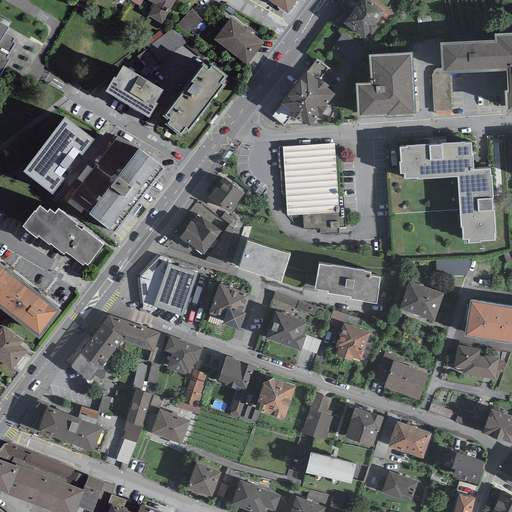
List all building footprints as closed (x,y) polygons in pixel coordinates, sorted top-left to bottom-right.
[(147,0),(155,4),(148,16),(162,24),(175,0),(147,0)] [(298,0),(263,0),(287,16),(298,0)] [(385,13),(367,0),(362,0),(344,25),(354,32),(355,31),(365,39),(369,34),(372,36),(378,27),(375,26),(385,13)] [(264,44),(231,19),(213,41),(247,67),(264,44)] [(9,28),(0,23),(0,77),(10,60),(7,58),(15,44),(13,42),(15,39),(6,34),(9,28)] [(161,65),(185,46),(173,32),(150,50),(161,65)] [(441,69),(441,76),(450,76),(506,73),(507,93),(504,93),(505,115),(511,114),(511,34),(494,36),(495,42),(440,45),(441,69)] [(344,36),(334,50),(357,67),(368,53),(344,36)] [(412,54),(369,57),(371,84),(355,85),(357,120),(384,118),(384,120),(415,118),(412,54)] [(310,128),(318,117),(320,118),(328,108),(326,107),(335,95),(327,90),(329,88),(327,86),(330,82),(336,74),(327,67),(326,68),(317,60),(272,117),(285,127),(292,117),(300,124),(302,122),(310,128)] [(452,111),(450,76),(441,76),(441,69),(438,69),(437,69),(436,70),(434,70),(434,71),(433,72),(433,73),(433,74),(432,75),(434,112),(452,111)] [(163,95),(123,71),(116,83),(114,82),(105,97),(149,123),(157,109),(156,108),(163,95)] [(209,75),(203,71),(165,120),(170,124),(167,129),(181,140),(186,133),(189,135),(223,90),(220,87),(225,81),(212,71),(209,75)] [(93,131),(65,109),(24,163),(52,185),(63,170),(60,167),(55,164),(61,156),(66,160),(73,150),(69,147),(74,140),(79,143),(82,146),(93,131)] [(215,114),(209,122),(212,125),(218,117),(215,114)] [(406,140),(399,140),(400,154),(399,154),(400,167),(403,167),(404,173),(416,172),(416,173),(457,171),(460,221),(462,221),(463,233),(468,233),(468,237),(481,236),(481,235),(495,234),(494,227),(495,227),(493,192),(493,191),(492,168),(491,169),(490,161),(474,162),(473,148),(472,148),(471,135),(465,136),(464,135),(406,138),(406,140)] [(159,155),(139,139),(88,205),(115,225),(165,161),(158,156),(159,155)] [(69,147),(73,150),(79,143),(74,140),(69,147)] [(282,145),(278,145),(281,193),(286,192),(287,213),(303,212),(304,228),(319,227),(320,232),(339,231),(338,225),(345,224),(343,194),(338,194),(335,141),(282,144),(282,145)] [(233,147),(226,156),(229,159),(236,149),(233,147)] [(66,160),(61,156),(55,164),(60,167),(66,160)] [(223,174),(209,193),(230,208),(244,189),(223,174)] [(47,203),(40,197),(35,202),(34,202),(22,217),(26,220),(25,221),(36,230),(38,227),(49,236),(50,235),(64,245),(65,243),(83,257),(85,254),(87,256),(104,236),(83,219),(82,221),(76,217),(77,215),(58,200),(55,204),(49,200),(47,203)] [(191,217),(180,231),(203,250),(221,227),(201,211),(195,219),(191,217)] [(290,247),(248,233),(238,260),(281,275),(290,247)] [(61,302),(0,254),(0,299),(39,330),(61,302)] [(171,257),(160,254),(140,274),(142,303),(153,308),(157,304),(183,313),(198,270),(171,261),(171,257)] [(331,260),(319,258),(315,282),(328,284),(327,286),(350,290),(350,291),(362,293),(362,294),(376,296),(380,271),(370,269),(371,266),(364,265),(364,264),(331,259),(331,260)] [(251,288),(219,277),(208,307),(224,312),(222,317),(239,323),(251,288)] [(444,289),(409,277),(399,305),(434,317),(444,289)] [(511,299),(470,292),(464,327),(511,335),(511,299)] [(316,318),(319,310),(300,302),(297,310),(316,318)] [(307,316),(275,305),(265,333),(301,345),(306,330),(302,329),(307,316)] [(109,312),(103,319),(124,334),(122,337),(154,348),(160,329),(109,312)] [(89,376),(94,370),(96,371),(97,372),(98,373),(100,374),(102,373),(104,373),(105,370),(105,368),(104,367),(101,365),(122,337),(124,334),(103,319),(80,350),(71,363),(89,376)] [(370,329),(343,320),(335,342),(339,344),(336,352),(359,360),(370,329)] [(23,338),(3,322),(0,326),(0,358),(12,367),(27,347),(20,342),(23,338)] [(202,344),(170,332),(164,347),(172,350),(167,364),(185,370),(186,368),(192,370),(193,369),(202,344)] [(480,346),(458,342),(454,364),(463,366),(462,370),(495,376),(499,354),(484,351),(484,353),(479,352),(480,346)] [(394,354),(385,350),(376,376),(385,380),(393,357),(394,354)] [(256,362),(226,353),(219,376),(248,386),(256,362)] [(429,370),(393,357),(385,380),(384,384),(420,397),(429,370)] [(207,373),(193,369),(192,370),(183,401),(196,405),(207,373)] [(274,372),(262,377),(255,403),(284,413),(296,379),(274,372)] [(152,390),(135,385),(123,428),(125,429),(123,437),(136,441),(144,423),(142,422),(152,390)] [(248,391),(239,388),(231,410),(240,413),(244,402),(248,391)] [(332,397),(316,391),(302,430),(327,437),(333,412),(329,409),(332,397)] [(104,398),(99,412),(107,415),(112,400),(104,398)] [(103,422),(47,401),(38,426),(93,447),(103,422)] [(260,407),(244,402),(240,413),(255,419),(260,407)] [(458,412),(431,402),(428,410),(455,420),(458,412)] [(382,412),(355,403),(345,432),(372,442),(382,412)] [(511,438),(511,411),(490,404),(485,420),(481,430),(511,440),(511,438)] [(190,418),(159,406),(151,429),(182,441),(190,418)] [(485,420),(459,410),(458,412),(455,420),(481,430),(485,420)] [(431,427),(397,416),(389,441),(423,452),(431,427)] [(22,462),(28,449),(7,441),(2,442),(0,444),(0,485),(8,488),(19,461),(22,462)] [(356,458),(310,446),(305,465),(351,477),(356,458)] [(484,456),(456,446),(451,460),(455,461),(453,468),(477,477),(484,456)] [(74,467),(28,449),(22,462),(19,461),(8,488),(8,490),(63,511),(88,511),(90,507),(93,508),(104,479),(88,473),(87,475),(73,470),(74,467)] [(221,466),(196,457),(187,482),(212,492),(221,466)] [(418,478),(389,468),(381,490),(410,500),(418,478)] [(280,490),(240,477),(231,501),(262,511),(265,503),(275,507),(280,490)] [(511,511),(511,491),(502,487),(490,511),(511,511)] [(471,511),(476,495),(459,490),(453,511),(471,511)] [(321,511),(325,504),(296,494),(289,511),(321,511)] [(137,510),(111,500),(106,511),(138,511),(139,511),(137,510)] [(163,511),(165,510),(141,500),(137,510),(139,511),(138,511),(163,511)]
